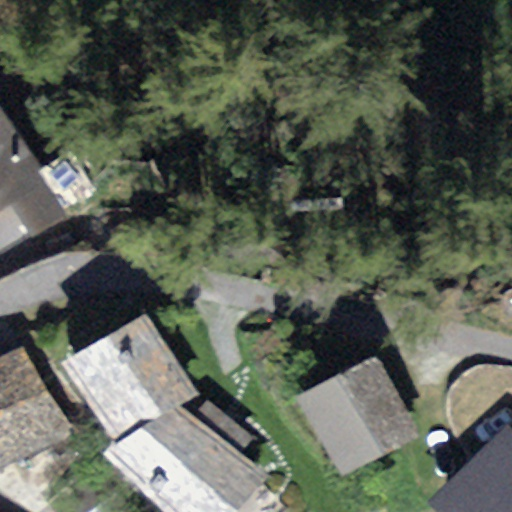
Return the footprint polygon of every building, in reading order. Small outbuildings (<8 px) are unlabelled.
[(49,0),(0,0),(0,43),(54,39),(49,0)] [(31,224),(62,205),(0,108),(0,200),(11,194),(20,208),(31,224)] [(148,317),(73,366),(120,439),(107,451),(167,511),(242,511),(272,483),(240,450),(249,441),(209,400),(193,415),(182,404),(198,394),(148,317)] [(20,351),(0,359),(0,458),(69,428),(20,351)] [(374,361),(307,397),(345,466),(412,430),(374,361)] [(511,511),(511,434),(510,433),(437,511),(511,511)] [(128,511),(129,511),(104,476),(74,496),(85,511),(128,511)]
